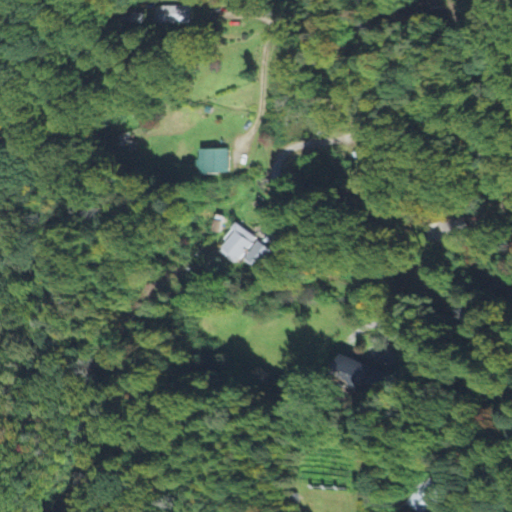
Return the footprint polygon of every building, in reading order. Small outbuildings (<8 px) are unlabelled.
[(192,8),(156,7),(156,25),(192,25),(192,8)] [(229,150),(200,151),(201,175),(230,174),(229,150)] [(352,155),(355,167),(367,164),(363,152),(352,155)] [(434,248),(464,240),(460,224),(430,233),(434,248)] [(256,239),(237,226),(219,253),(238,266),(256,239)] [(261,271),(270,251),(254,243),(244,263),(261,271)] [(430,511),(447,489),(433,479),(413,506),(420,511),(430,511)]
